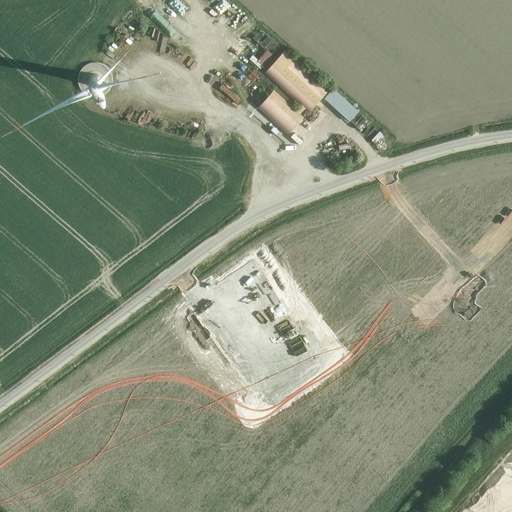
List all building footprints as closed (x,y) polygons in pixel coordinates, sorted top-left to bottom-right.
[(160,0),(156,5),(167,16),(173,9),(162,0),(160,0)] [(265,65),(274,52),(266,47),(257,59),(265,65)] [(269,68),(278,59),(274,55),(265,64),(269,68)] [(282,55),(266,73),(310,113),(326,95),(282,55)] [(92,64),(83,69),(92,85),(98,83),(96,79),(99,77),(92,64)] [(353,121),(362,111),(335,88),(326,98),(353,121)] [(274,92),(259,108),(290,136),(304,120),(274,92)] [(382,131),(373,139),(377,143),(386,135),(382,131)]
